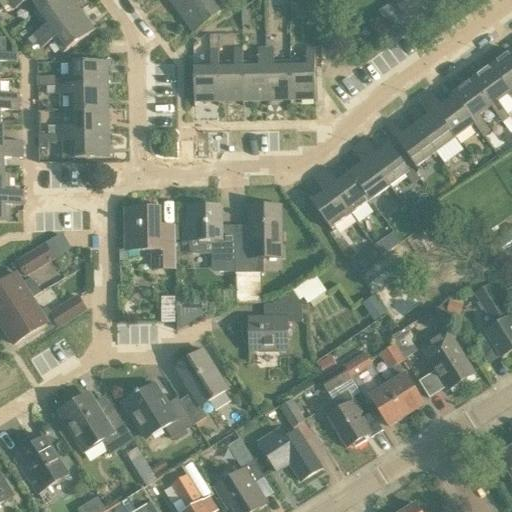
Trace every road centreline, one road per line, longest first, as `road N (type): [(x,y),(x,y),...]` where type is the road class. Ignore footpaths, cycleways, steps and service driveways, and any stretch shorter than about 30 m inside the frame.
road 1 (residential): [(142,175),(304,163),(511,0)]
road 2 (residential): [(107,354),(107,197),(142,175)]
road 3 (residential): [(142,175),(136,40),(108,0)]
road 4 (residential): [(333,511),(437,446)]
